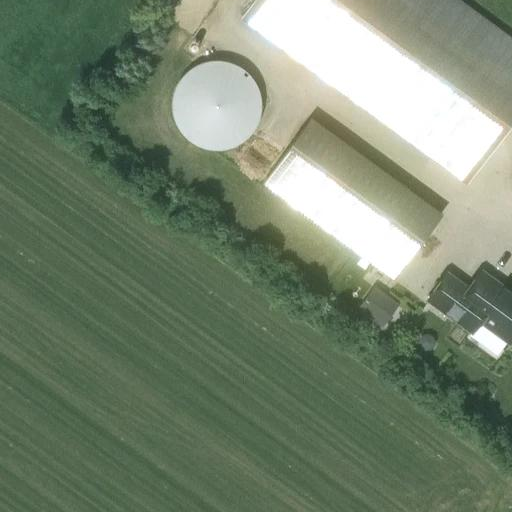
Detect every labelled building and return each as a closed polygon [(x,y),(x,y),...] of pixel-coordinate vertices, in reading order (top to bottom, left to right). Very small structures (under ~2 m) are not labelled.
[(464,182),(511,116),(511,39),(509,38),(457,0),(257,0),(243,21),(464,182)] [(170,111),(171,119),(174,127),(178,133),(184,139),(190,144),(197,148),(204,151),(212,152),(220,152),(228,150),(236,147),(242,143),(248,137),(253,131),(257,124),(259,116),(260,108),(260,100),(258,93),(255,85),(250,79),(245,73),(238,68),(231,64),(223,62),(215,61),(207,62),(200,64),(192,67),(186,72),(180,78),(176,84),(172,91),(170,99),(170,107),(170,111)] [(393,279),(440,215),(310,119),(262,184),(355,252),(372,264),(393,279)] [(484,318),(511,341),(511,339),(511,301),(503,294),(479,273),(463,292),(447,278),(428,301),(469,336),(484,318)] [(385,297),(372,287),(356,309),(380,326),(396,305),(385,297)]
